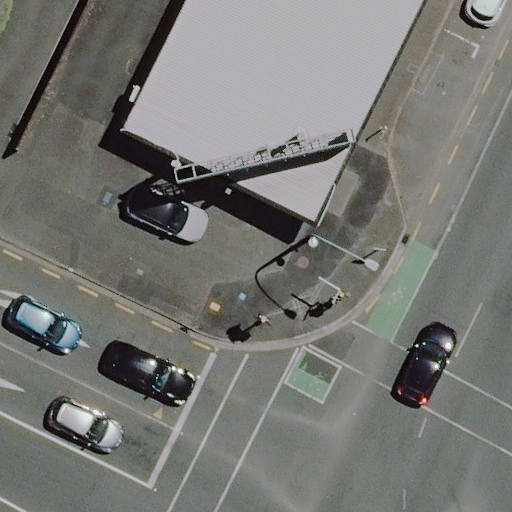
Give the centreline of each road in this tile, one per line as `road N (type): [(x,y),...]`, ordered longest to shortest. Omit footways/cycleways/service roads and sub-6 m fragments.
road 1 (residential): [(0,380),(280,511)]
road 2 (secondary): [(396,511),(444,386),(511,248)]
